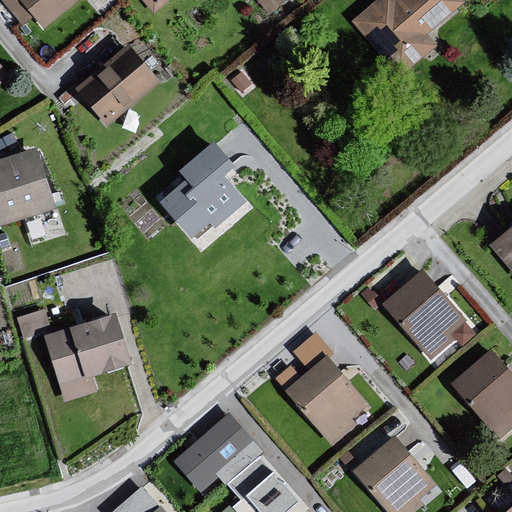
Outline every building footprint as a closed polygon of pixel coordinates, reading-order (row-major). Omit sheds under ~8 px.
[(5,0),(5,1),(26,29),(36,20),(44,31),(83,0),(5,0)] [(136,0),(153,20),(173,0),(136,0)] [(467,6),(461,0),(382,0),(353,28),(405,76),(435,47),(428,39),(467,6)] [(161,89),(125,52),(78,94),(106,131),(161,89)] [(0,88),(12,78),(0,61),(0,88)] [(230,163),(212,140),(177,168),(185,178),(161,198),(189,233),(206,220),(213,229),(248,201),(223,169),(230,163)] [(38,148),(0,159),(0,223),(55,206),(38,148)] [(511,222),(489,240),(511,270),(511,222)] [(421,267),(379,303),(427,360),(470,324),(421,267)] [(114,312),(42,335),(64,403),(97,392),(92,375),(130,362),(114,312)] [(511,373),(493,349),(452,383),(501,441),(511,430),(511,373)] [(326,357),(287,394),(333,444),(354,424),(349,419),(368,401),(326,357)] [(263,451),(229,410),(174,458),(201,490),(221,473),(226,481),(263,451)] [(395,440),(355,477),(385,511),(410,511),(439,488),(395,440)] [(302,511),(308,507),(263,451),(226,481),(240,498),(247,493),(262,511),(302,511)] [(164,511),(141,485),(110,511),(164,511)]
